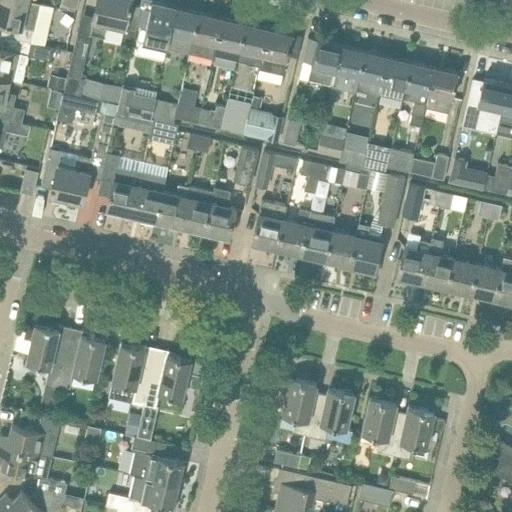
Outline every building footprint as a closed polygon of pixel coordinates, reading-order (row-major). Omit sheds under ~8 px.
[(53,6),(27,0),(0,0),(0,21),(3,22),(0,35),(44,45),(53,6)] [(77,0),(61,0),(60,7),(75,11),(77,0)] [(97,0),(95,7),(90,33),(103,36),(106,22),(124,26),(129,0),(97,0)] [(152,0),(151,0),(147,19),(142,41),(165,46),(174,5),(152,0)] [(174,5),(165,46),(189,52),(198,11),(174,5)] [(198,11),(189,52),(211,57),(221,16),(198,11)] [(221,16),(211,57),(213,57),(214,54),(236,59),(245,21),(221,16)] [(267,27),(245,21),(236,59),(237,60),(258,65),(267,27)] [(292,32),(267,27),(258,65),(259,65),(259,67),(283,73),(292,32)] [(66,77),(63,90),(80,94),(81,92),(83,81),(84,76),(85,73),(81,72),(89,37),(77,34),(76,34),(72,50),(67,74),(66,77)] [(53,47),(44,45),(0,35),(0,76),(9,78),(9,77),(21,80),(27,55),(50,60),(53,47)] [(341,44),(317,38),(308,79),(331,85),(341,44)] [(363,49),(341,44),(331,85),(354,90),(363,49)] [(387,54),(363,49),(354,90),(355,90),(356,88),(378,93),(387,54)] [(410,60),(387,54),(378,93),(401,98),(410,60)] [(419,125),(433,65),(410,60),(401,98),(402,99),(402,97),(414,100),(409,122),(419,125)] [(458,71),(433,65),(419,125),(421,125),(425,106),(449,112),(458,71)] [(9,78),(0,76),(0,116),(21,122),(24,108),(13,105),(15,93),(6,91),(9,78)] [(483,77),(479,96),(475,113),(498,118),(506,82),(483,77)] [(83,81),(81,92),(117,101),(120,90),(83,81)] [(511,83),(506,82),(498,118),(511,121),(511,83)] [(118,102),(117,102),(115,110),(148,117),(153,96),(133,92),(134,88),(122,85),(118,102)] [(50,88),(46,104),(58,106),(61,91),(50,88)] [(248,116),(246,116),(243,132),(278,140),(284,115),(265,110),(268,98),(253,94),(248,116)] [(177,102),(153,96),(148,117),(151,118),(172,123),(177,102)] [(49,148),(41,185),(52,188),(51,194),(82,201),(88,176),(101,179),(107,151),(105,151),(114,110),(115,110),(117,102),(100,98),(98,106),(102,107),(98,123),(90,158),(49,148)] [(177,102),(172,123),(176,124),(178,124),(178,123),(173,122),(174,116),(196,121),(199,106),(177,101),(177,102)] [(199,106),(196,121),(207,124),(210,109),(204,107),(199,106)] [(224,111),(221,127),(243,132),(246,116),(224,111)] [(30,124),(21,122),(0,116),(0,143),(3,145),(7,130),(27,134),(30,124)] [(300,120),(289,118),(283,141),(295,144),(300,120)] [(153,119),(148,137),(160,140),(165,121),(153,119)] [(324,119),(321,130),(317,149),(340,155),(346,125),(337,123),(334,134),(324,132),(327,120),(324,119)] [(347,125),(346,125),(340,155),(338,161),(347,163),(361,166),(364,151),(342,146),(347,125)] [(189,132),(186,146),(197,148),(200,134),(189,132)] [(200,134),(197,148),(207,151),(210,137),(200,134)] [(241,144),(233,180),(250,183),(257,148),(241,144)] [(388,154),(384,171),(386,172),(387,165),(408,170),(412,152),(390,147),(388,154)] [(297,156),(264,149),(256,184),(266,186),(272,163),(295,168),(297,156)] [(101,179),(98,193),(109,195),(106,207),(130,212),(139,170),(118,165),(120,154),(107,151),(101,179)] [(374,153),(364,151),(361,166),(370,168),(371,168),(384,171),(388,154),(374,151),(374,153)] [(414,152),(412,152),(408,170),(443,179),(449,155),(437,153),(435,162),(413,156),(414,152)] [(466,159),(454,156),(449,180),(475,186),(477,178),(475,173),(464,170),(466,159)] [(311,160),(304,189),(314,191),(318,176),(321,162),(311,160)] [(321,162),(318,176),(342,182),(345,168),(321,162)] [(486,173),(483,188),(505,193),(511,165),(498,162),(495,175),(486,173)] [(370,168),(361,166),(347,163),(345,168),(359,172),(356,186),(365,188),(370,168)] [(25,169),(25,172),(20,191),(32,194),(38,172),(25,169)] [(139,170),(130,212),(154,218),(161,190),(164,176),(139,170)] [(404,176),(388,172),(377,221),(393,225),(404,176)] [(409,182),(402,212),(417,216),(424,186),(409,182)] [(161,190),(154,218),(156,218),(179,224),(188,185),(179,183),(176,193),(161,190)] [(188,185),(179,224),(203,229),(209,201),(212,191),(188,185)] [(209,201),(203,229),(228,235),(235,207),(227,205),(231,190),(214,186),(211,201),(209,201)] [(429,202),(438,205),(441,191),(432,188),(429,202)] [(453,194),(441,191),(438,205),(449,208),(453,194)] [(256,221),(252,240),(276,246),(282,218),(283,218),(287,203),(262,198),(258,213),(256,221)] [(477,214),(486,216),(489,202),(481,200),(477,214)] [(501,205),(489,202),(486,216),(498,219),(501,205)] [(282,218),(276,246),(299,251),(306,223),(309,209),(299,207),(296,221),(283,218),(282,218)] [(309,209),(299,251),(324,257),(335,215),(309,209)] [(397,260),(393,278),(421,285),(422,280),(431,241),(419,238),(417,248),(405,245),(410,225),(400,222),(395,244),(404,246),(401,257),(397,260)] [(358,224),(356,235),(350,263),(358,265),(357,270),(376,274),(381,254),(378,250),(382,235),(368,232),(370,227),(358,224)] [(331,229),(324,257),(350,263),(356,235),(331,229)] [(431,241),(422,280),(445,285),(452,256),(440,253),(443,239),(432,237),(431,241)] [(476,262),(452,256),(445,285),(470,291),(476,262)] [(511,258),(504,256),(494,296),(511,300),(511,258)] [(500,267),(476,262),(470,291),(494,296),(500,267)] [(45,381),(58,384),(71,326),(59,324),(58,327),(35,322),(26,361),(49,366),(45,381)] [(83,329),(71,326),(58,384),(65,385),(70,386),(73,372),(96,377),(105,338),(82,333),(83,329)] [(112,381),(108,395),(143,403),(156,346),(144,344),(144,347),(121,342),(116,361),(112,381)] [(169,349),(156,346),(143,403),(136,435),(149,438),(156,411),(154,410),(159,392),(182,397),(191,358),(168,353),(169,349)] [(278,391),(286,393),(282,413),(295,416),(292,430),(304,433),(314,390),(316,383),(296,378),(295,381),(281,378),(278,391)] [(314,392),(314,390),(304,433),(325,437),(328,424),(346,428),(349,416),(350,411),(354,391),(332,386),(331,392),(327,395),(314,392)] [(511,397),(504,394),(496,414),(511,419),(511,397)] [(370,395),(365,415),(361,431),(380,436),(376,450),(397,454),(406,412),(393,409),(391,405),(392,400),(370,395)] [(406,412),(397,454),(409,457),(412,443),(426,446),(434,413),(427,411),(428,409),(408,404),(406,412)] [(0,433),(0,442),(51,455),(60,417),(49,415),(41,413),(21,409),(18,424),(12,423),(9,435),(0,433)] [(511,445),(490,433),(487,449),(501,457),(501,456),(511,463),(511,445)] [(160,440),(149,438),(136,435),(134,434),(131,449),(134,450),(129,472),(133,473),(180,484),(185,461),(157,454),(160,440)] [(0,442),(0,452),(4,454),(2,466),(36,474),(40,475),(47,476),(51,455),(0,442)] [(297,466),(300,453),(276,448),(273,460),(297,466)] [(501,457),(487,449),(486,449),(500,458),(493,470),(511,481),(511,490),(505,502),(511,506),(511,463),(501,456),(501,457)] [(310,456),(300,453),(297,466),(307,468),(310,456)] [(298,471),(278,467),(275,480),(281,481),(275,507),(296,511),(309,511),(313,497),(346,504),(351,483),(298,471)] [(109,491),(106,504),(117,507),(141,511),(142,511),(146,501),(155,503),(175,508),(180,484),(133,473),(128,496),(120,494),(109,491)] [(380,473),(378,481),(386,483),(388,475),(380,473)] [(40,475),(37,487),(62,501),(67,481),(47,476),(40,475)] [(415,480),(392,475),(389,487),(393,488),(412,492),(415,480)] [(389,504),(393,488),(389,487),(362,481),(358,497),(389,504)] [(51,511),(62,501),(37,487),(28,496),(21,489),(13,498),(6,492),(0,498),(0,499),(13,511),(51,511)] [(13,511),(0,499),(0,511),(13,511)]
